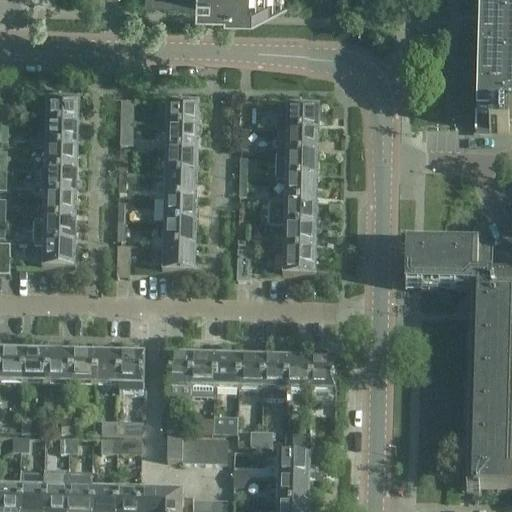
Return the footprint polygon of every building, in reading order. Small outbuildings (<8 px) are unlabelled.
[(511,0),(478,0),(477,115),(475,115),(474,134),(476,134),(476,138),(489,139),(489,134),(509,134),(509,119),(511,118),(511,0)] [(46,103),(46,104),(47,104),(46,128),(78,129),(79,105),(79,104),(46,103)] [(133,130),(134,105),(121,105),(120,129),(133,130)] [(166,123),(166,131),(198,132),(199,108),(199,107),(158,106),(165,123),(166,123)] [(240,134),(249,134),(256,134),(257,109),(241,108),(240,134)] [(287,110),(287,114),(286,134),(319,135),(319,111),(320,111),(320,110),(286,110),(287,110)] [(78,153),(78,129),(46,128),(45,152),(78,153)] [(133,150),(133,130),(120,129),(120,149),(133,150)] [(198,156),(198,132),(166,131),(165,155),(198,156)] [(248,153),(249,134),(240,134),(240,153),(248,153)] [(319,135),(286,134),(277,134),(276,159),(318,160),(319,135)] [(77,177),(78,153),(45,152),(45,176),(77,177)] [(197,180),(198,156),(165,155),(165,179),(197,180)] [(128,159),(120,159),(119,178),(128,178),(128,159)] [(317,183),(318,160),(276,159),(275,183),(285,183),(317,183)] [(240,162),(239,181),(247,182),(248,162),(240,162)] [(76,201),(77,177),(45,176),(44,200),(76,201)] [(127,197),(128,178),(119,178),(118,197),(127,197)] [(196,204),(197,180),(165,179),(164,203),(196,204)] [(247,201),(247,182),(239,181),(239,201),(247,201)] [(317,207),(317,183),(285,183),(284,207),(317,207)] [(76,225),(76,201),(44,200),(43,224),(76,225)] [(196,204),(164,203),(155,203),(154,227),(163,227),(196,228),(196,204)] [(126,208),(118,207),(118,226),(126,226),(126,208)] [(316,232),(317,207),(284,207),(284,231),(316,232)] [(238,210),(238,230),(246,230),(247,210),(238,210)] [(76,225),(43,224),(34,224),(33,248),(43,248),(75,249),(76,225)] [(125,246),(126,226),(118,226),(117,245),(125,246)] [(195,252),(196,228),(163,227),(163,251),(195,252)] [(245,249),(246,230),(238,230),(237,249),(245,249)] [(315,256),(316,232),(284,231),(283,255),(315,256)] [(10,247),(0,246),(0,255),(10,256),(10,247)] [(511,270),(506,271),(506,269),(492,269),(492,248),(416,247),(401,246),(401,259),(406,259),(405,293),(406,293),(406,292),(415,292),(473,294),(466,498),(479,498),(479,493),(511,494),(511,270)] [(74,273),(75,249),(43,248),(42,272),(41,273),(75,274),(75,273),(74,273)] [(118,250),(117,260),(130,260),(130,250),(118,250)] [(194,276),(195,252),(163,251),(162,275),(162,276),(195,277),(195,276),(194,276)] [(237,253),(237,263),(250,264),(251,254),(237,253)] [(9,278),(10,256),(0,255),(0,277),(9,278)] [(315,279),(315,256),(283,255),(282,279),(315,280),(315,279)] [(129,281),(130,260),(117,260),(116,281),(129,281)] [(250,284),(250,264),(237,263),(237,283),(250,284)] [(0,386),(23,387),(23,355),(0,354),(0,386)] [(46,388),(47,356),(23,355),(23,387),(46,388)] [(70,389),(71,356),(47,356),(46,388),(70,389)] [(94,389),(95,357),(71,356),(70,389),(94,389)] [(118,390),(119,358),(95,357),(94,389),(118,390)] [(143,358),(119,358),(118,390),(143,390),(143,391),(144,391),(144,358),(143,358)] [(191,401),(192,359),(167,359),(167,358),(166,358),(165,401),(191,401)] [(214,402),(214,392),(214,360),(192,359),(191,401),(214,402)] [(239,393),(239,361),(214,360),(214,392),(239,393)] [(263,394),(263,361),(239,361),(239,393),(263,394)] [(287,394),(288,362),(263,361),(263,394),(262,404),(287,404),(287,394)] [(311,395),(311,363),(288,362),(287,394),(311,395)] [(335,363),(311,363),(311,395),(335,396),(336,396),(336,363),(335,363)] [(21,436),(22,422),(14,422),(13,436),(21,436)] [(31,422),(22,422),(21,436),(30,436),(31,422)] [(69,437),(70,424),(61,423),(60,437),(69,437)] [(214,423),(213,424),(213,438),(213,439),(238,439),(238,423),(214,423)] [(78,424),(70,424),(69,437),(78,437),(78,424)] [(213,438),(213,424),(205,424),(205,438),(213,438)] [(111,438),(111,426),(102,425),(101,438),(111,438)] [(121,439),(121,426),(111,426),(111,438),(121,439)] [(142,440),(143,427),(121,426),(121,439),(142,440)] [(261,452),(262,438),(254,438),(253,451),(261,452)] [(271,438),(262,438),(261,452),(270,452),(271,438)] [(301,452),(301,438),(293,438),(292,452),(301,452)] [(310,438),(301,438),(301,452),(309,453),(310,438)] [(21,456),(21,442),(13,442),(12,456),(21,456)] [(30,442),(21,442),(21,456),(29,457),(30,442)] [(69,458),(69,443),(61,443),(60,458),(69,458)] [(77,458),(78,444),(69,443),(69,458),(77,458)] [(182,466),(183,443),(167,443),(167,466),(182,466)] [(193,467),(194,443),(183,443),(182,466),(182,467),(193,467)] [(205,468),(205,444),(194,443),(193,467),(205,468)] [(110,457),(111,444),(101,444),(101,457),(110,457)] [(120,458),(121,445),(111,444),(110,457),(120,458)] [(216,468),(216,444),(205,444),(205,468),(216,468)] [(228,444),(216,444),(216,468),(227,468),(228,444)] [(142,446),(121,445),(120,458),(142,458),(142,446)] [(250,468),(251,458),(235,458),(235,465),(239,465),(239,467),(250,468)] [(277,459),(277,483),(309,484),(310,460),(310,459),(277,458),(277,459)] [(248,474),(233,474),(233,482),(248,483),(248,474)] [(248,491),(248,483),(233,482),(233,491),(248,491)] [(308,508),(309,484),(277,483),(276,507),(308,508)] [(0,511),(19,511),(20,491),(0,490),(0,511)] [(43,511),(44,492),(20,491),(19,511),(43,511)] [(67,511),(68,492),(44,492),(43,511),(67,511)] [(91,511),(92,493),(68,492),(67,511),(91,511)] [(115,511),(116,494),(92,493),(91,511),(115,511)] [(140,511),(141,494),(116,494),(115,511),(140,511)] [(181,511),(182,504),(182,495),(141,494),(140,511),(181,511)]
